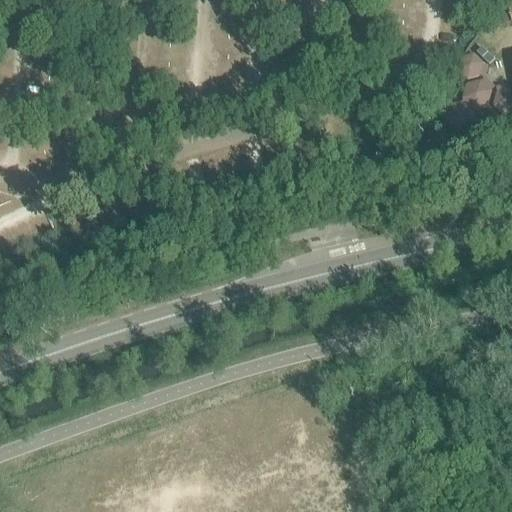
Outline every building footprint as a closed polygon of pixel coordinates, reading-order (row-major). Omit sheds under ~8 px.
[(481,48),(475,53),(481,59),(487,54),(481,48)] [(488,55),(482,60),(489,66),(494,61),(488,55)] [(478,77),(478,76),(481,66),(481,65),(473,57),(461,60),(458,72),(467,80),(478,77)] [(490,94),(482,85),(481,84),(468,87),(464,100),(464,101),(472,110),(473,110),(486,107),(490,94)] [(511,95),(509,92),(508,93),(497,95),(493,107),(501,116),(511,113),(511,95)] [(468,114),(459,105),(447,107),(444,119),(452,128),(464,126),(468,114)]
